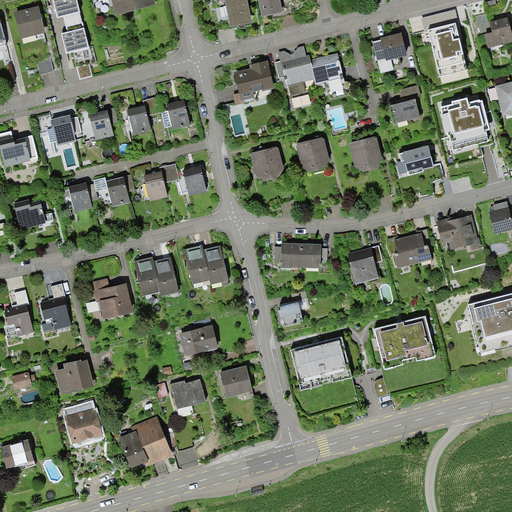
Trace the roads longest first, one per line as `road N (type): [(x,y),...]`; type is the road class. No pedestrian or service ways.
road 1 (residential): [(234,218),(327,225),(381,219),(511,186)]
road 2 (residential): [(294,454),(234,218)]
road 3 (residential): [(0,272),(234,218)]
road 4 (secondary): [(511,396),(294,454)]
road 5 (secondary): [(294,454),(88,511)]
road 6 (residential): [(195,58),(0,109)]
road 7 (residential): [(234,218),(195,58)]
road 8 (residential): [(327,26),(195,58)]
